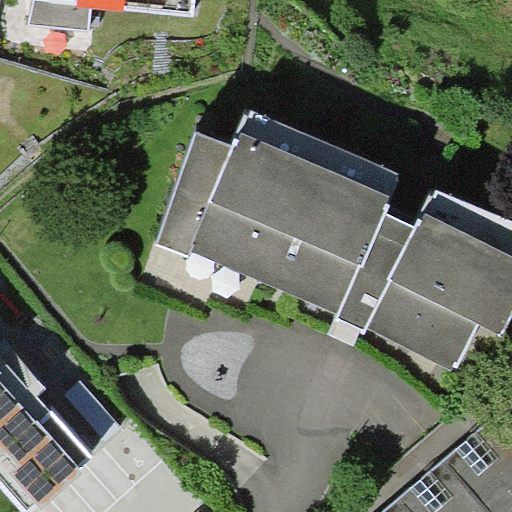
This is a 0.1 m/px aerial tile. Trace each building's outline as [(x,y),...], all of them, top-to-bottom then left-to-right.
[(52,0),(32,0),(28,24),(89,31),(92,4),(52,0)] [(52,0),(92,4),(194,16),(195,0),(52,0)] [(231,144),(196,131),(154,243),(187,256),(190,250),(338,313),(334,319),(365,333),(366,327),(457,372),(479,323),(502,335),(511,316),(511,222),(433,189),(414,224),(385,212),(399,173),(246,110),(231,144)] [(0,487),(21,511),(29,511),(37,505),(38,506),(94,458),(52,410),(51,411),(0,354),(0,487)] [(511,511),(511,401),(382,511),(511,511)]
